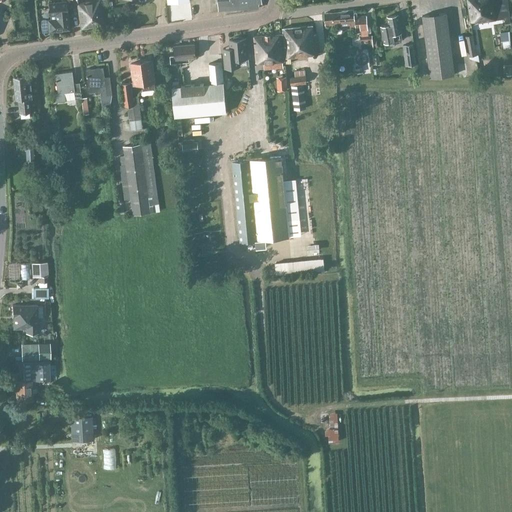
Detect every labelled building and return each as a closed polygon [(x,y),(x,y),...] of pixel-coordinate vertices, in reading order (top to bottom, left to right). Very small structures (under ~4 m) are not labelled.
[(81,29),(104,25),(100,0),(94,0),(77,3),(81,29)] [(261,0),(218,0),(219,10),(232,9),(232,4),(259,3),(261,0)] [(494,0),(467,0),(471,22),(478,21),(478,23),(498,20),(494,0)] [(49,31),(69,29),(66,1),(49,3),(51,19),(48,19),(49,31)] [(377,48),(376,36),(372,36),(372,35),(368,35),(368,32),(366,16),(354,17),(354,10),(342,11),(342,12),(324,13),(325,25),(333,25),(333,24),(340,23),(341,29),(355,27),(356,33),(361,32),(361,36),(360,36),(361,50),(373,48),(377,48)] [(454,75),(452,61),(446,13),(422,16),(428,64),(429,64),(430,78),(454,75)] [(389,25),(381,26),(384,43),(387,42),(402,39),(401,32),(398,15),(387,17),(389,25)] [(282,28),(285,58),(286,63),(291,63),(291,58),(314,55),(314,54),(318,54),(316,34),(313,35),(312,25),(282,28)] [(282,34),(254,36),(256,62),(264,62),(264,64),(285,62),(282,34)] [(469,56),(476,55),(473,35),(466,36),(469,56)] [(246,39),(229,41),(230,47),(222,47),(223,65),(240,64),(239,58),(248,57),(246,39)] [(177,55),(170,56),(171,65),(176,64),(175,62),(189,61),(188,56),(195,56),(194,44),(176,46),(177,55)] [(413,44),(405,45),(408,64),(416,63),(413,44)] [(143,90),(155,88),(151,61),(131,63),(134,83),(142,82),(143,90)] [(227,112),(223,72),(222,63),(209,64),(211,84),(204,84),(181,86),(182,86),(172,87),(175,117),(227,112)] [(103,67),(86,69),(89,91),(100,90),(103,107),(110,106),(112,95),(110,76),(104,77),(103,67)] [(288,69),(277,70),(280,87),(290,85),(288,69)] [(82,98),(80,87),(74,88),(72,71),(56,73),(58,93),(56,93),(57,101),(65,100),(82,98)] [(30,83),(25,83),(24,76),(13,77),(15,100),(18,100),(19,113),(29,112),(28,98),(26,99),(26,92),(31,92),(30,83)] [(306,76),(290,78),(291,87),(299,87),(299,84),(307,83),(306,76)] [(127,105),(129,122),(130,130),(142,128),(141,121),(138,96),(132,97),(131,89),(132,89),(131,81),(122,82),(125,105),(127,105)] [(372,95),(359,96),(359,103),(372,103),(372,95)] [(122,164),(120,164),(125,199),(131,199),(133,215),(159,212),(157,196),(158,196),(150,143),(124,146),(125,156),(121,157),(122,164)] [(195,143),(187,144),(182,144),(183,152),(195,150),(195,143)] [(241,241),(289,237),(281,156),(233,161),(241,241)] [(48,287),(33,287),(33,298),(48,297),(48,287)] [(13,316),(37,316),(37,305),(12,305),(12,316),(13,316)] [(37,332),(37,316),(13,316),(13,328),(26,328),(26,332),(37,332)] [(48,343),(22,344),(22,359),(49,358),(48,343)] [(23,381),(16,381),(16,405),(26,405),(25,401),(32,400),(32,380),(36,380),(50,379),(49,361),(35,361),(23,361),(23,381)] [(340,407),(322,408),(322,419),(340,419),(340,407)] [(49,421),(60,421),(60,411),(50,412),(49,421)] [(92,440),(91,417),(91,416),(71,417),(72,441),(92,440)] [(328,423),(328,434),(340,434),(340,422),(328,423)]
